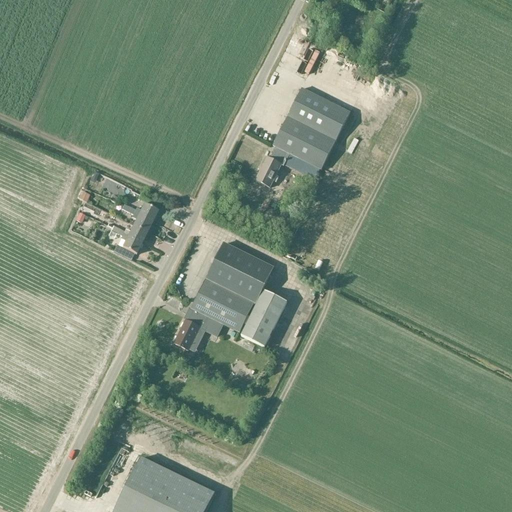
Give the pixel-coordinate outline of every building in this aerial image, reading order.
[(373,23),(376,25),(379,20),(369,15),(365,23),(371,26),(373,23)] [(273,147),(276,149),(290,156),(321,172),(350,114),(302,89),(273,147)] [(290,156),(276,149),(270,160),(267,159),(255,182),(270,189),(282,167),(284,168),(290,156)] [(122,211),(127,214),(130,209),(124,205),(122,211)] [(136,209),(135,211),(134,214),(153,224),(158,213),(143,205),(140,211),(136,209)] [(135,211),(130,209),(127,214),(133,216),(132,219),(135,221),(132,227),(147,234),(153,224),(134,214),(135,211)] [(114,238),(116,235),(119,230),(114,227),(109,236),(114,238)] [(125,231),(124,233),(123,236),(142,245),(147,234),(132,227),(130,233),(125,231)] [(124,233),(119,230),(116,235),(122,238),(120,240),(125,242),(122,249),(136,256),(142,245),(123,236),(124,233)] [(265,349),(287,304),(263,292),(274,270),(224,245),(206,281),(188,316),(191,318),(189,323),(185,321),(174,345),(189,352),(200,329),(217,338),(223,326),(240,335),(254,305),(256,306),(241,337),(265,349)] [(121,500),(115,511),(206,511),(215,495),(141,459),(121,500)]
